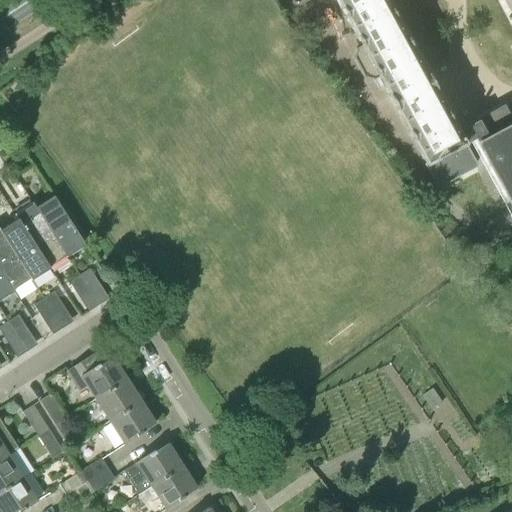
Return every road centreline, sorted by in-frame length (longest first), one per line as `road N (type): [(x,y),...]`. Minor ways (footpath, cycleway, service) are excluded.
road 1 (residential): [(262,511),(143,301)]
road 2 (residential): [(0,387),(129,301),(143,301)]
